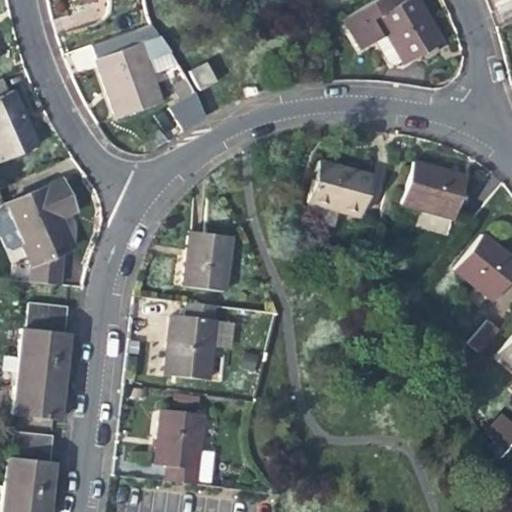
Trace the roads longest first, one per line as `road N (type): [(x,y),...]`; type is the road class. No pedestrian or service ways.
road 1 (residential): [(485,131),(433,114),(344,102),(260,115),(188,152),(126,209)]
road 2 (residential): [(126,209),(106,281),(77,511)]
road 3 (residential): [(17,0),(47,96),(126,209)]
road 4 (residential): [(485,131),(485,60),(463,0)]
